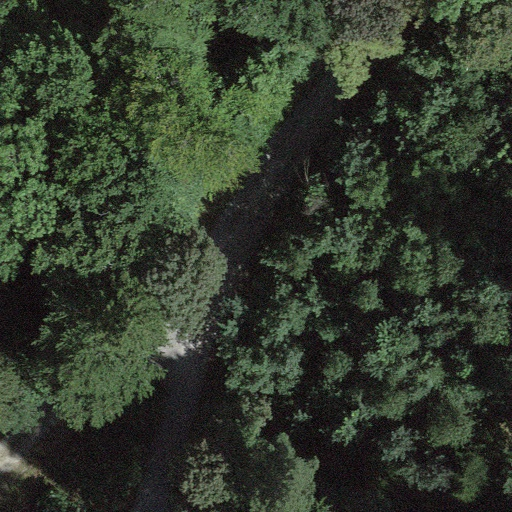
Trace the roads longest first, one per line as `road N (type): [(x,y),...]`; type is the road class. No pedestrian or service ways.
road 1 (track): [(415,0),(297,145),(222,293),(153,511)]
road 2 (track): [(222,293),(0,472)]
